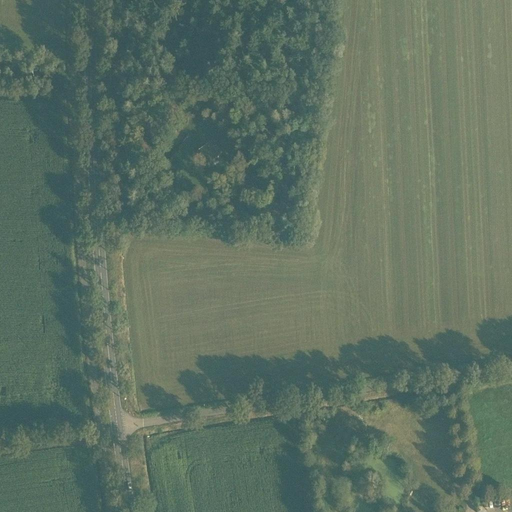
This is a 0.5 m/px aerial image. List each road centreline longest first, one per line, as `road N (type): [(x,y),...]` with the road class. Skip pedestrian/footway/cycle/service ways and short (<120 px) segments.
road 1 (secondary): [(116,428),(98,283),(88,0)]
road 2 (unclassified): [(116,428),(511,365)]
